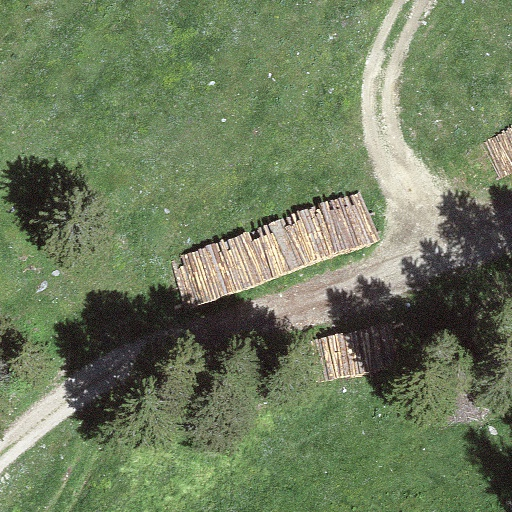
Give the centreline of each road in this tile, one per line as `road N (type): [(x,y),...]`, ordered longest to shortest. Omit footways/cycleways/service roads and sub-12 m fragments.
road 1 (track): [(0,455),(79,389),(192,328),(511,226)]
road 2 (track): [(437,249),(376,123),(380,64),(417,0)]
